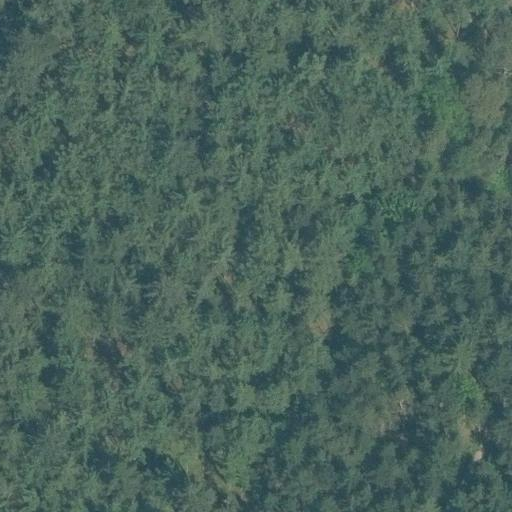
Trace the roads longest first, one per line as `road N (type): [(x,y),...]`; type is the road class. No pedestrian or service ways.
road 1 (track): [(391,177),(170,89),(70,59),(47,43),(46,26),(0,90)]
road 2 (track): [(511,212),(391,177)]
